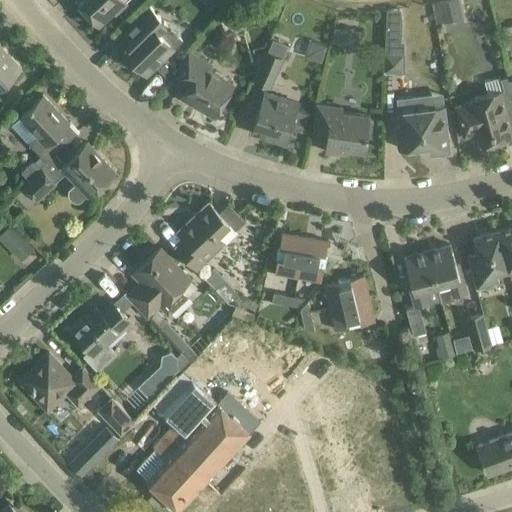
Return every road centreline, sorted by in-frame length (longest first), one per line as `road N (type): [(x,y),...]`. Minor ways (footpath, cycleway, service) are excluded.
road 1 (residential): [(171,145),(232,173),(365,200),(415,201),(511,181)]
road 2 (residential): [(0,337),(130,213),(171,145)]
road 3 (residential): [(18,0),(114,104),(171,145)]
